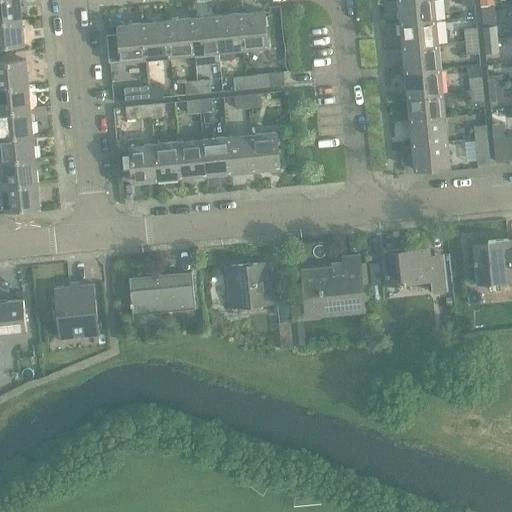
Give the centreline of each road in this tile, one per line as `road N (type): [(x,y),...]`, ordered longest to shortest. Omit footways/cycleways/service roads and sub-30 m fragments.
road 1 (residential): [(92,233),(366,209)]
road 2 (residential): [(92,233),(67,0)]
road 3 (residential): [(366,209),(345,0)]
road 4 (residential): [(366,209),(511,196)]
